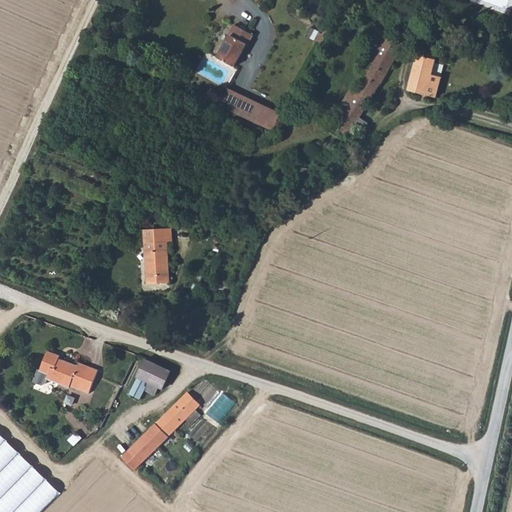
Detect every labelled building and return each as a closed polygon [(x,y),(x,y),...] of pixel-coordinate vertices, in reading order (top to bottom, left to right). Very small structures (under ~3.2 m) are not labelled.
[(433,27),(446,32),(448,26),(435,21),(433,27)] [(345,106),(334,127),(346,133),(349,128),(356,132),(360,126),(356,123),(378,85),(380,86),(404,43),(376,26),(362,49),(369,55),(358,73),(365,77),(348,107),(345,106)] [(248,50),(253,41),(231,29),(226,38),(229,40),(216,64),(232,72),(245,48),(248,50)] [(436,58),(433,57),(425,55),(423,59),(417,57),(408,93),(435,99),(440,79),(431,77),(436,58)] [(283,113),(227,89),(219,107),(272,133),(283,113)] [(168,228),(141,231),(147,285),(169,283),(165,242),(170,242),(168,228)] [(72,389),(72,387),(92,394),(101,370),(80,363),(78,370),(60,364),(62,360),(49,355),(35,384),(44,388),(47,387),(50,381),(72,389)] [(160,388),(163,389),(172,372),(147,359),(131,392),(141,398),(146,389),(156,395),(160,388)] [(201,404),(188,392),(125,456),(138,469),(185,421),(191,427),(202,416),(196,410),(201,404)] [(227,394),(211,413),(223,423),(239,404),(227,394)] [(0,511),(40,511),(60,493),(0,435),(0,511)] [(138,469),(125,456),(122,459),(135,471),(138,469)]
